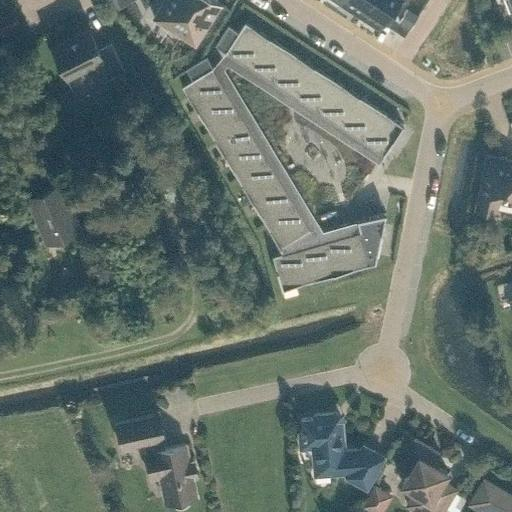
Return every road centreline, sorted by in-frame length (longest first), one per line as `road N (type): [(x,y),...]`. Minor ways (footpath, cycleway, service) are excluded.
road 1 (residential): [(382,372),(435,114),(446,102)]
road 2 (residential): [(283,0),(446,102)]
road 3 (unclassified): [(181,410),(356,376)]
road 4 (residential): [(382,372),(485,441)]
